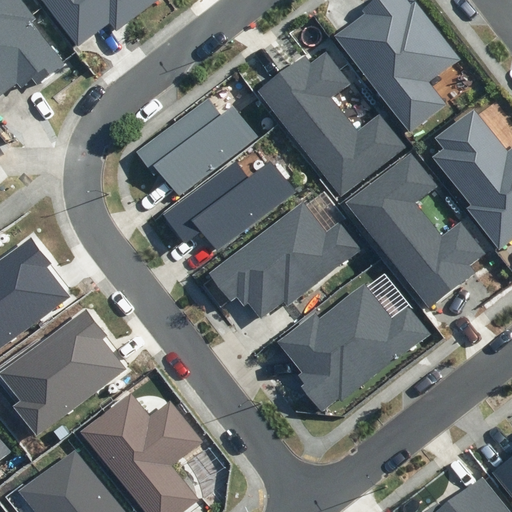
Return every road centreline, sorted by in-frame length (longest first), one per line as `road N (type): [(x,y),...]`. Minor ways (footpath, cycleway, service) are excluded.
road 1 (residential): [(307,503),(78,190),(78,151),(93,128),(251,0)]
road 2 (residential): [(307,503),(511,343)]
